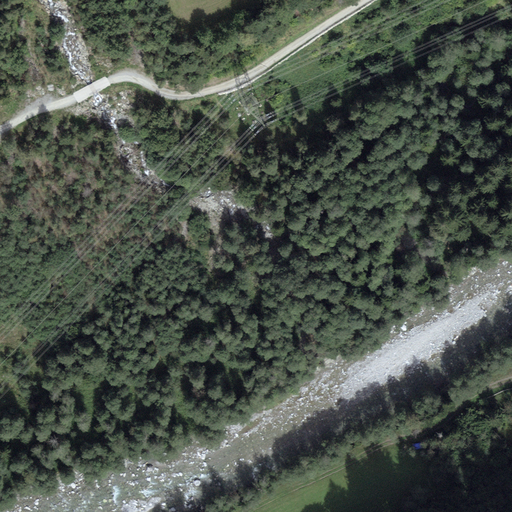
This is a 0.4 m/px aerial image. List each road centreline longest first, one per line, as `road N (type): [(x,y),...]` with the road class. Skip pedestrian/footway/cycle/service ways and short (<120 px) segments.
road 1 (track): [(0,130),(97,71),(130,73),(177,97),(221,87),(368,0)]
road 2 (track): [(511,378),(250,511)]
